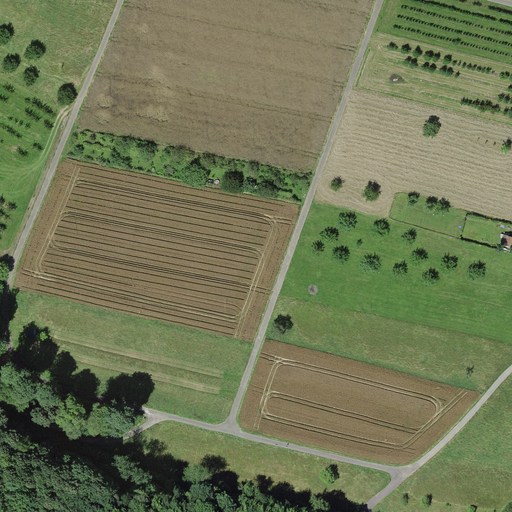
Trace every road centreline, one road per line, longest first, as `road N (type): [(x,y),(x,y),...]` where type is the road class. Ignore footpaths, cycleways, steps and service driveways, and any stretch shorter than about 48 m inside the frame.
road 1 (track): [(119,0),(11,266),(6,341),(15,362),(41,382),(160,415)]
road 2 (track): [(379,0),(227,430)]
road 3 (track): [(0,394),(43,422),(104,443),(160,415),(405,473)]
road 4 (track): [(405,473),(511,366)]
